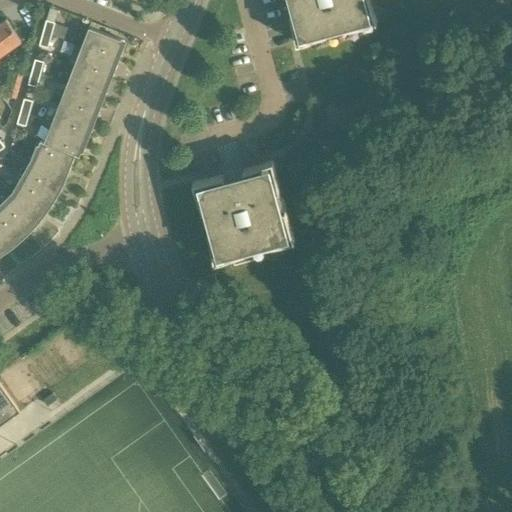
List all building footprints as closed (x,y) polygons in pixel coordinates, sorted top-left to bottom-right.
[(290,0),(292,7),(289,12),(296,43),(313,37),(326,33),(325,28),(341,25),(345,28),(362,24),(376,21),(369,0),(290,0)] [(6,19),(0,22),(0,51),(1,53),(20,39),(6,19)] [(42,32),(51,34),(54,22),(45,19),(42,32)] [(81,46),(116,60),(124,40),(89,27),(81,46)] [(51,34),(42,32),(38,44),(47,47),(51,34)] [(81,46),(74,65),(109,79),(116,60),(81,46)] [(31,71),(39,73),(43,61),(34,58),(31,71)] [(109,79),(74,65),(66,84),(101,98),(109,79)] [(15,97),(22,73),(13,71),(7,95),(15,97)] [(39,73),(31,71),(27,83),(36,86),(39,73)] [(66,84),(59,103),(94,117),(101,98),(66,84)] [(23,98),(20,110),(28,113),(32,100),(23,98)] [(94,117),(59,103),(51,122),(86,136),(94,117)] [(28,113),(20,110),(16,123),(25,125),(28,113)] [(86,136),(51,122),(44,141),(74,154),(79,155),(86,136)] [(74,154),(44,141),(40,139),(32,159),(67,172),(74,154)] [(32,159),(23,175),(57,195),(61,186),(65,177),(67,172),(32,159)] [(242,169),(244,174),(232,177),(227,178),(223,175),(192,182),(202,212),(207,210),(210,226),(207,231),(214,262),(230,257),(244,252),(243,247),(259,243),(263,247),(280,243),(294,240),(285,210),(279,211),(276,195),(279,190),(272,160),(242,169)] [(57,195),(23,175),(13,192),(43,215),(49,207),(51,203),(54,199),(57,195)] [(43,215),(13,192),(0,204),(0,205),(27,233),(31,229),(35,224),(39,220),(43,215)] [(27,233),(0,205),(0,237),(8,249),(13,245),(18,241),(22,237),(27,233)] [(0,254),(8,249),(0,237),(0,254)] [(0,424),(18,412),(0,385),(0,424)]
